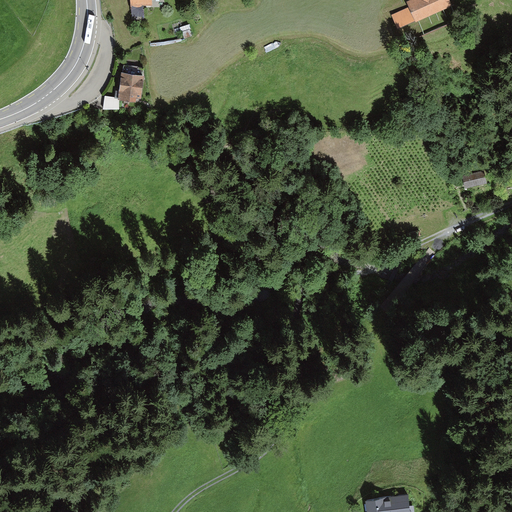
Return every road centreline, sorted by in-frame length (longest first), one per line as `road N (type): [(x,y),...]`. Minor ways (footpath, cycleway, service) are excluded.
road 1 (track): [(178,511),(190,494),(280,434),(302,377),(295,295),(326,275),(367,272),(511,201)]
road 2 (unclassified): [(87,26),(102,33),(101,73),(70,103),(37,102)]
